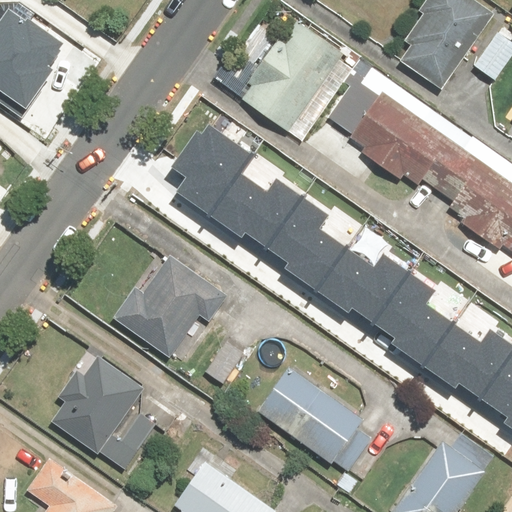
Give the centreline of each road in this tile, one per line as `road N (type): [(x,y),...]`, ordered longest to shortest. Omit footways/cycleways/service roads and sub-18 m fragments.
road 1 (unknown): [(14,277),(314,495)]
road 2 (residential): [(0,298),(210,0)]
road 3 (unknown): [(307,0),(511,139)]
